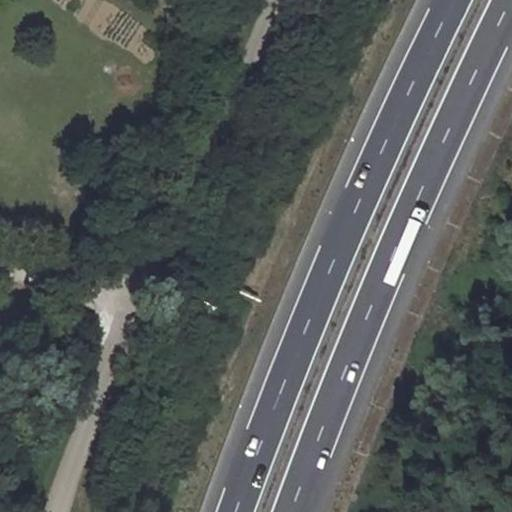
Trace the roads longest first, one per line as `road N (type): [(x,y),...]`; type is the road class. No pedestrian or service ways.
road 1 (motorway): [(459,0),(312,327),(240,511)]
road 2 (unclassified): [(55,511),(128,322),(273,0)]
road 3 (motorway): [(296,511),(360,343),(511,11)]
